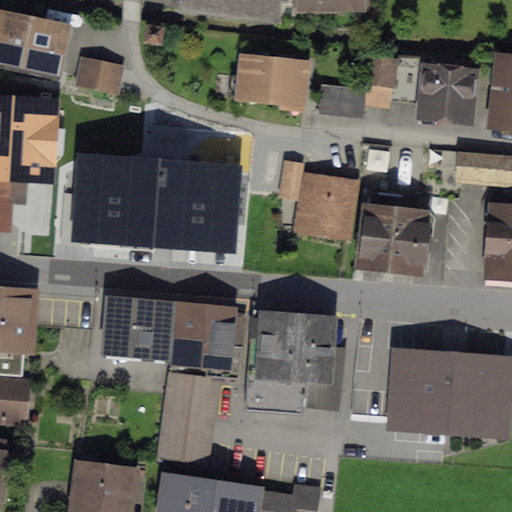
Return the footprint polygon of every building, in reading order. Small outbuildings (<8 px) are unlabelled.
[(276,1),(274,1),(274,0),(185,0),(185,7),(275,18),(276,1)] [(362,0),(274,0),(274,1),(276,1),(297,1),(297,11),(324,11),(324,1),(362,1),(362,0)] [(0,15),(0,67),(54,79),(64,29),(0,15)] [(148,28),(146,41),(159,43),(161,30),(148,28)] [(69,85),(113,93),(118,66),(74,57),(69,85)] [(370,58),(367,82),(392,85),(395,61),(370,58)] [(245,59),(242,90),(282,94),(281,104),(300,106),(305,66),(245,59)] [(511,61),(497,60),(493,99),(499,100),(497,122),(511,123),(511,61)] [(423,68),(421,91),(429,92),(427,113),(465,118),(469,73),(423,68)] [(322,86),(320,112),(363,116),(365,91),(322,86)] [(368,105),(392,106),(393,90),(368,89),(368,105)] [(0,171),(23,174),(27,119),(0,116),(0,171)] [(483,183),(503,184),(511,185),(511,171),(511,157),(463,154),(460,181),(467,182),(466,184),(483,185),(483,183)] [(286,166),(281,194),(304,198),(301,217),(307,218),(306,225),(341,231),(348,186),(299,177),(301,168),(286,166)] [(21,201),(23,174),(0,171),(0,218),(1,199),(21,201)] [(511,171),(511,185),(503,184),(496,273),(511,274),(511,171)] [(176,197),(172,250),(218,253),(221,213),(230,214),(231,200),(176,197)] [(420,220),(369,214),(364,261),(427,268),(435,217),(430,214),(421,213),(420,220)] [(0,298),(0,374),(22,376),(28,301),(0,298)] [(109,347),(170,353),(174,312),(113,307),(109,347)] [(175,312),(174,312),(170,353),(169,357),(171,358),(170,373),(173,373),(173,375),(170,375),(160,454),(199,459),(210,379),(208,379),(209,375),(237,378),(244,318),(175,312)] [(252,319),(245,412),(303,416),(304,403),(336,406),(338,385),(326,384),(331,325),(252,319)] [(399,419),(499,426),(503,369),(403,361),(399,419)] [(0,379),(0,419),(22,422),(26,382),(0,379)] [(0,442),(0,465),(14,467),(21,445),(0,442)] [(125,511),(130,475),(82,468),(76,508),(103,511),(125,511)] [(292,511),(294,499),(251,492),(250,497),(170,485),(165,511),(292,511)]
